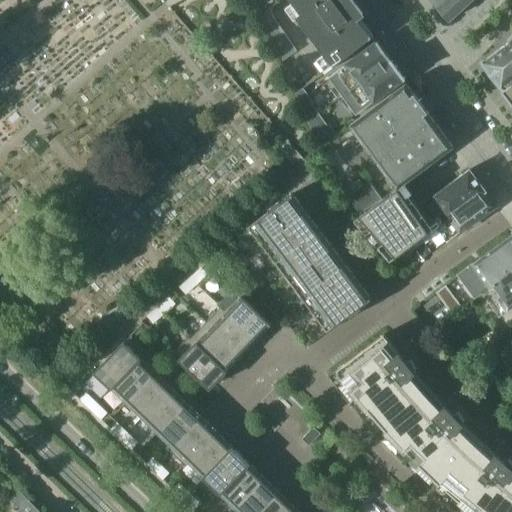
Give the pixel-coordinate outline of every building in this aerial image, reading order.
[(327,72),(373,36),(355,12),(350,16),(343,7),(348,3),(346,0),(291,0),(302,13),(297,17),(333,64),(325,70),(327,72)] [(432,0),(450,20),(472,0),(432,0)] [(282,62),(297,51),(269,11),(262,17),(282,62)] [(511,35),(507,40),(509,42),(482,62),(501,88),(511,80),(511,35)] [(378,42),(341,69),(329,78),(343,96),(391,60),(378,42)] [(356,115),(367,106),(405,79),(391,60),(343,96),(356,115)] [(511,80),(501,88),(502,89),(503,89),(504,91),(503,92),(511,103),(511,80)] [(373,157),(430,115),(407,83),(350,125),(373,157)] [(304,87),(295,93),(302,108),(303,110),(312,104),(310,102),(313,100),(304,87)] [(312,104),(303,110),(309,123),(320,115),(312,104)] [(320,115),(309,123),(315,135),(328,126),(320,115)] [(373,157),(375,160),(397,189),(454,147),(430,115),(373,157)] [(330,124),(328,126),(315,135),(320,148),(338,135),(330,124)] [(450,217),(485,190),(469,169),(424,201),(435,216),(445,210),(450,217)] [(370,181),(343,197),(353,216),(381,199),(370,181)] [(385,199),(360,216),(397,257),(430,231),(399,189),(392,193),(385,199)] [(435,228),(437,230),(429,235),(438,248),(496,205),(485,190),(450,217),(435,228)] [(248,227),(261,245),(307,211),(293,193),(248,227)] [(320,229),(307,211),(261,245),(274,262),(320,229)] [(333,246),(320,229),(274,262),(287,280),(333,246)] [(511,234),(465,270),(483,293),(511,271),(511,234)] [(421,239),(414,244),(417,248),(424,242),(421,239)] [(426,245),(416,252),(422,259),(431,252),(426,245)] [(345,263),(333,246),(287,280),(300,297),(345,263)] [(394,260),(404,273),(417,262),(407,250),(394,260)] [(358,280),(345,263),(300,297),(313,314),(358,280)] [(196,284),(207,274),(202,268),(191,277),(196,284)] [(511,271),(483,293),(500,316),(511,307),(511,271)] [(185,293),(196,284),(191,277),(180,287),(185,293)] [(358,280),(313,314),(327,332),(372,298),(358,280)] [(445,305),(455,297),(451,292),(442,300),(445,305)] [(164,312),(175,303),(169,296),(158,306),(164,312)] [(462,306),(455,297),(445,305),(452,314),(462,306)] [(225,313),(255,342),(270,327),(240,298),(225,313)] [(153,322),(164,312),(158,306),(148,316),(153,322)] [(255,342),(225,313),(220,309),(205,324),(240,357),(255,342)] [(191,339),(225,373),(240,357),(205,324),(191,339)] [(400,353),(398,350),(385,334),(337,370),(345,380),(368,408),(385,428),(430,388),(418,375),(416,373),(420,369),(408,346),(409,349),(400,353)] [(225,373),(191,339),(190,339),(189,337),(174,352),(189,367),(199,377),(210,388),(225,373)] [(124,342),(96,372),(112,388),(140,358),(124,342)] [(140,358),(112,388),(127,403),(156,373),(140,358)] [(171,388),(156,373),(127,403),(143,418),(171,388)] [(171,388),(143,418),(158,433),(187,403),(171,388)] [(479,438),(466,426),(464,423),(467,420),(454,398),(453,399),(455,401),(446,406),(443,403),(430,388),(385,428),(393,437),(413,457),(419,464),(438,482),(479,438)] [(91,409),(97,403),(87,393),(80,399),(91,409)] [(97,403),(91,409),(101,419),(107,413),(97,403)] [(187,403),(158,433),(174,448),(203,418),(187,403)] [(203,418),(174,448),(170,451),(186,466),(189,463),(218,433),(203,418)] [(122,439),(128,433),(117,423),(111,429),(122,439)] [(321,433),(314,427),(303,438),(309,445),(321,433)] [(128,433),(122,439),(132,449),(138,443),(128,433)] [(218,433),(189,463),(205,478),(234,448),(218,433)] [(497,454),(494,452),(479,438),(438,482),(440,484),(472,511),(510,511),(511,510),(511,455),(505,445),(505,446),(506,448),(497,454)] [(249,463),(234,448),(205,478),(201,481),(217,496),(220,493),(249,463)] [(153,457),(147,464),(153,469),(159,463),(153,457)] [(159,463),(153,469),(163,479),(169,473),(159,463)] [(249,463),(220,493),(236,508),(265,478),(249,463)] [(261,511),(280,493),(265,478),(236,508),(240,511),(261,511)] [(184,499),(190,493),(180,483),(173,489),(184,499)] [(41,511),(17,488),(8,497),(21,510),(18,511),(41,511)] [(201,503),(190,493),(184,499),(194,509),(201,503)] [(280,493),(261,511),(291,511),(296,508),(280,493)]
